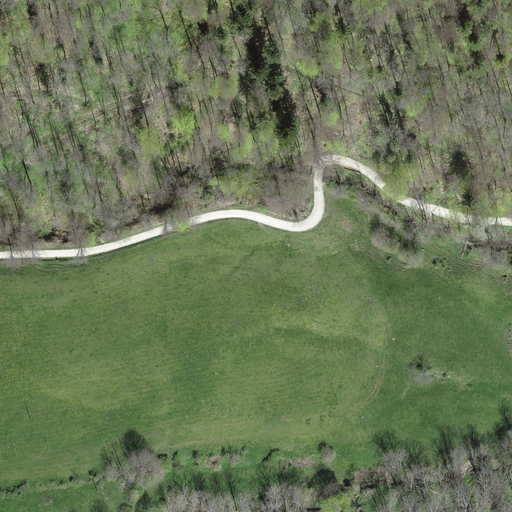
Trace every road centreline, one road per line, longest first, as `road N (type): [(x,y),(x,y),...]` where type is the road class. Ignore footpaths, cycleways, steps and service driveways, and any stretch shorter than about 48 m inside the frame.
road 1 (track): [(317,177),(319,209),(303,226),(225,212),(80,252),(0,254)]
road 2 (track): [(509,221),(408,202),(339,159),(318,166)]
